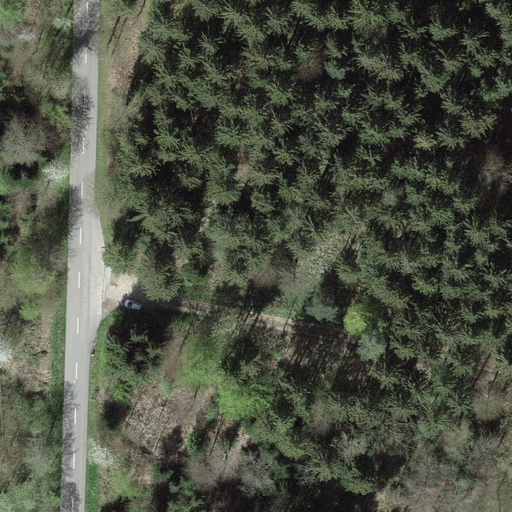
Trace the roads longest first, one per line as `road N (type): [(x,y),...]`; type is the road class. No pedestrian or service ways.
road 1 (tertiary): [(85,0),(73,511)]
road 2 (track): [(81,282),(511,372)]
